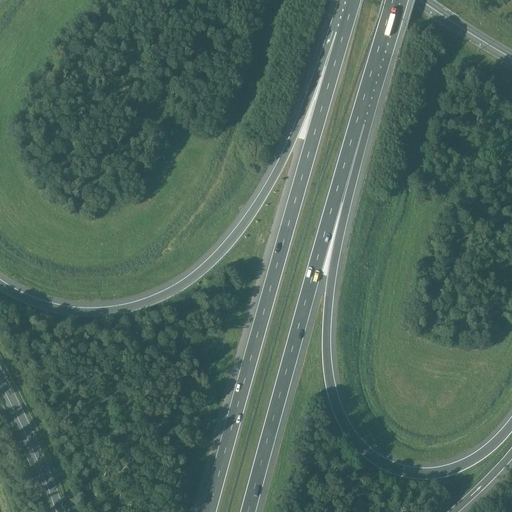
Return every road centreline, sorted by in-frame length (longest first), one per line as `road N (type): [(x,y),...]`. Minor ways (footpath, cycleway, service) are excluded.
road 1 (motorway): [(511,423),(477,457),(431,473),(379,461),(344,426),(326,367),(326,322),(355,122)]
road 2 (motorway): [(342,33),(208,511)]
road 3 (motorway): [(342,33),(262,197),(214,260),(185,282),(112,312),(44,307),(0,286)]
road 4 (motorway): [(247,511),(355,122)]
road 5 (motorway): [(0,379),(59,511)]
road 6 (motorway): [(355,122),(393,0)]
